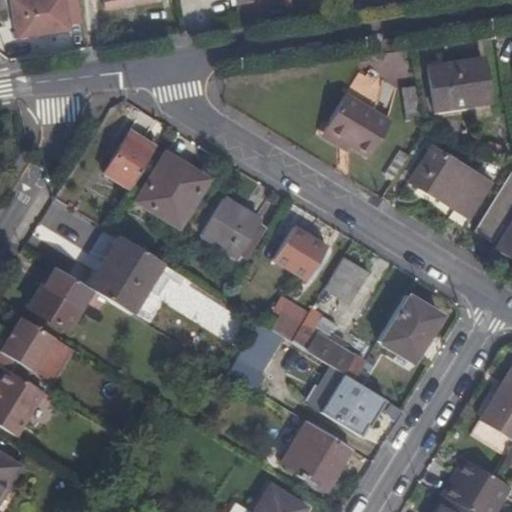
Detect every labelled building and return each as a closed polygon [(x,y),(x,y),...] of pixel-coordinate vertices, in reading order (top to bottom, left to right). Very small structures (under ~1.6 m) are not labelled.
[(81,24),(76,0),(8,0),(14,34),(43,29),(44,35),(68,31),(68,26),(81,24)] [(105,0),(107,9),(156,1),(156,0),(105,0)] [(15,40),(44,35),(43,29),(14,34),(15,40)] [(426,65),(434,108),(488,100),(481,57),(426,65)] [(419,116),(414,84),(401,85),(406,117),(419,116)] [(391,117),(346,90),(319,134),(346,150),(349,145),(368,157),(391,117)] [(104,171),(131,187),(153,151),(127,135),(104,171)] [(435,148),(414,183),(468,216),(489,180),(435,148)] [(385,175),(392,180),(409,154),(401,150),(385,175)] [(167,152),(138,200),(182,227),(211,178),(167,152)] [(486,209),(474,230),(492,241),(502,224),(506,227),(494,246),(511,257),(511,167),(505,178),(486,209)] [(223,197),(201,234),(238,256),(261,220),(223,197)] [(292,223),(271,257),(304,277),(325,244),(292,223)] [(84,285),(91,289),(127,311),(159,261),(116,235),(84,285)] [(369,271),(343,254),(333,272),(359,287),(369,271)] [(84,285),(53,266),(27,307),(66,330),(91,289),(84,285)] [(359,287),(333,272),(325,285),(351,301),(359,287)] [(439,315),(405,294),(376,340),(411,361),(439,315)] [(344,374),(352,379),(359,367),(363,362),(343,349),(347,341),(331,332),(328,339),(310,329),(320,313),(311,307),(300,324),(290,341),(307,351),(344,374)] [(281,312),(271,329),(284,337),(290,341),(300,324),(281,312)] [(328,339),(331,332),(337,323),(320,313),(310,329),(328,339)] [(230,329),(246,339),(255,326),(238,315),(230,329)] [(25,381),(52,336),(19,317),(0,349),(0,366),(4,369),(25,381)] [(271,329),(256,323),(255,326),(246,339),(226,374),(254,392),(264,378),(260,376),(284,337),(271,329)] [(511,438),(511,365),(479,418),(511,438)] [(4,369),(0,376),(0,427),(15,437),(42,391),(25,381),(4,369)] [(326,371),(305,404),(316,411),(337,378),(326,371)] [(352,379),(344,374),(319,414),(360,439),(366,427),(368,429),(385,401),(352,379)] [(327,485),(350,448),(306,420),(282,461),(296,469),(294,472),(303,478),(306,473),(327,485)] [(0,458),(0,491),(15,467),(0,458)] [(465,458),(453,478),(459,482),(472,462),(465,458)] [(451,501),(468,511),(491,511),(508,484),(493,474),(472,462),(459,482),(453,478),(443,496),(445,497),(451,501)] [(302,511),(305,508),(269,485),(252,511),(302,511)] [(443,511),(451,501),(445,497),(435,511),(443,511)] [(468,511),(451,501),(443,511),(468,511)]
